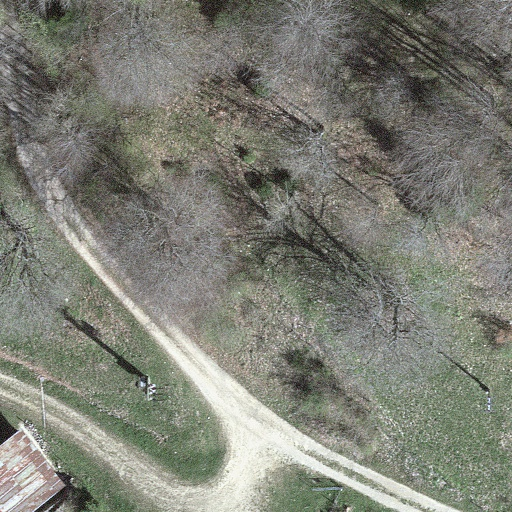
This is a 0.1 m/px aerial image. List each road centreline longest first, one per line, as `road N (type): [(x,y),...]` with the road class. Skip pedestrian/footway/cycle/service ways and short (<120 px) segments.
road 1 (track): [(261,441),(138,311),(61,212),(34,141),(6,0)]
road 2 (track): [(0,401),(36,414),(177,511)]
road 3 (track): [(261,441),(415,511)]
